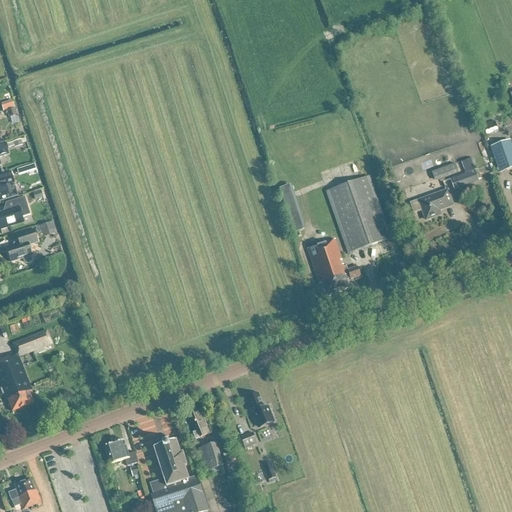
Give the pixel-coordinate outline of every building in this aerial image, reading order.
[(17,116),(15,110),(7,112),(9,119),(17,116)] [(498,132),(495,123),(484,126),(487,135),(498,132)] [(23,144),(27,143),(26,139),(21,140),(13,143),(10,144),(11,147),(14,147),(15,148),(23,146),(23,144)] [(507,171),(511,169),(511,147),(510,142),(498,146),(502,158),(507,171)] [(0,156),(8,154),(4,143),(0,144),(0,156)] [(481,179),(478,171),(475,172),(470,160),(461,163),(465,175),(450,180),(454,192),(479,183),(478,180),(481,179)] [(435,182),(458,173),(455,165),(432,173),(435,182)] [(26,168),(17,171),(19,177),(28,174),(26,168)] [(0,182),(0,184),(0,183),(0,202),(18,197),(14,185),(11,173),(0,176),(0,182)] [(348,255),(390,240),(368,177),(326,192),(348,255)] [(293,234),(303,231),(288,185),(279,188),(293,234)] [(453,207),(447,191),(411,204),(414,214),(422,211),(425,220),(428,219),(428,220),(441,216),(439,212),(453,207)] [(43,198),(41,192),(33,194),(35,201),(43,198)] [(30,216),(25,198),(6,204),(9,211),(0,214),(0,227),(1,231),(24,223),(22,218),(30,216)] [(55,231),(52,223),(40,228),(42,235),(55,231)] [(38,243),(34,231),(16,236),(19,243),(14,244),(13,247),(7,249),(11,263),(23,260),(24,264),(26,265),(31,263),(32,262),(31,257),(32,257),(29,246),(38,243)] [(346,268),(344,268),(334,240),(307,250),(319,285),(322,284),(326,297),(348,289),(346,280),(350,279),(351,281),(360,277),(357,268),(348,271),(346,268)] [(18,358),(52,344),(47,332),(13,345),(17,354),(13,356),(12,354),(10,355),(10,357),(0,360),(0,388),(5,402),(8,401),(12,413),(34,405),(30,396),(33,395),(18,358)] [(266,414),(262,403),(261,403),(258,395),(252,397),(251,396),(246,398),(252,414),(257,412),(259,417),(257,418),(260,427),(273,422),(270,412),(266,414)] [(205,419),(203,413),(200,414),(200,413),(192,416),(198,432),(192,434),(195,441),(212,435),(209,428),(210,428),(208,421),(205,419)] [(257,445),(253,434),(241,439),(245,450),(257,445)] [(206,511),(208,511),(197,478),(188,480),(184,467),(187,466),(182,454),(180,455),(176,441),(168,444),(167,443),(161,445),(162,446),(154,449),(164,481),(150,485),(155,498),(152,499),(156,511),(206,511)] [(111,465),(125,461),(127,467),(138,464),(135,453),(128,455),(124,442),(106,447),(111,465)] [(205,473),(221,468),(214,445),(198,450),(205,473)] [(233,456),(224,458),(227,468),(229,476),(238,473),(236,465),(233,456)] [(140,475),(137,467),(130,469),(133,478),(140,475)] [(268,481),(276,479),(272,467),(265,470),(268,481)] [(31,481),(15,485),(17,491),(9,495),(15,508),(20,506),(22,511),(42,504),(36,491),(34,492),(31,481)]
